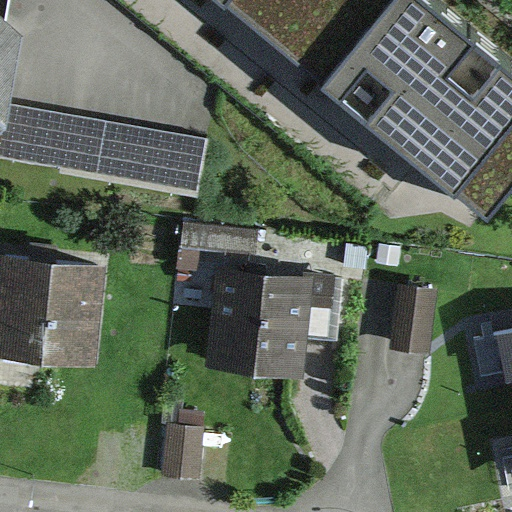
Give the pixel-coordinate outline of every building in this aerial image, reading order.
[(511,21),(485,0),(289,0),(511,180),(511,21)] [(0,150),(19,45),(0,27),(0,150)] [(100,264),(0,253),(0,255),(0,361),(88,371),(100,264)] [(340,275),(250,269),(242,384),(332,390),(340,275)] [(203,434),(172,430),(166,480),(198,483),(203,434)]
